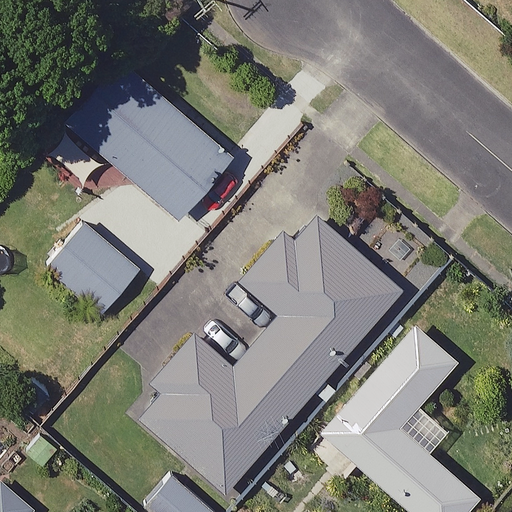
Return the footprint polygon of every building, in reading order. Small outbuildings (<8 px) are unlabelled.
[(109,49),(55,112),(170,212),(225,148),(109,49)] [(232,272),(271,306),(226,357),(186,322),(141,374),(152,384),(131,408),(218,484),(396,280),(309,204),(286,230),(276,222),(232,272)] [(134,263),(78,216),(41,260),(96,307),(134,263)] [(448,351),(406,315),(311,424),(412,511),(452,511),(474,487),(392,415),(448,351)] [(205,511),(212,505),(171,467),(141,498),(155,511),(205,511)] [(0,511),(18,511),(29,501),(0,475),(0,511)]
